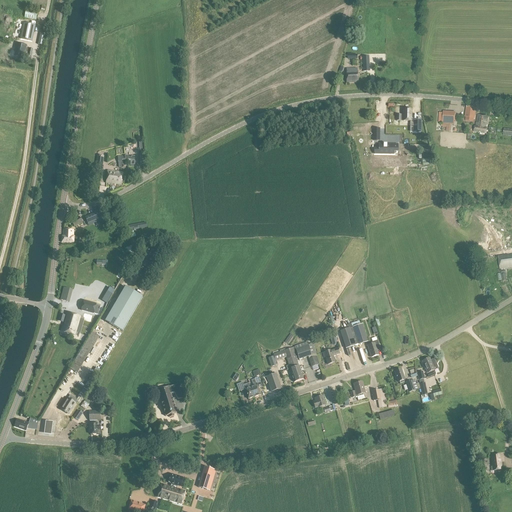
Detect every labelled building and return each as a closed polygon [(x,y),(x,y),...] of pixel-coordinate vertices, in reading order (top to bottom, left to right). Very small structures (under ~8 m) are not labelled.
[(37,13),(26,11),(25,18),(36,20),(37,13)] [(23,23),(20,39),(32,41),(35,26),(23,23)] [(44,45),(47,28),(47,26),(42,25),(38,44),(44,45)] [(29,49),(26,49),(27,46),(16,44),(15,52),(15,53),(15,57),(24,59),(24,56),(27,57),(32,58),(33,50),(29,49)] [(369,56),(362,57),(363,72),(370,72),(369,56)] [(358,72),(357,72),(357,69),(346,69),(346,72),(347,83),(358,83),(358,72)] [(475,109),(466,107),(465,118),(473,119),(475,109)] [(396,115),(396,121),(411,122),(412,110),(403,109),(403,115),(396,115)] [(454,113),(443,113),(442,124),(446,124),(446,131),(450,131),(451,125),(453,125),(454,113)] [(487,116),(477,115),(476,127),(475,127),(474,132),(486,134),(487,128),(486,128),(487,116)] [(385,144),(385,145),(381,145),(380,154),(394,154),(394,152),(399,152),(400,146),(395,146),(389,146),(389,145),(385,144)] [(118,157),(118,165),(119,164),(119,169),(121,169),(122,165),(123,164),(130,164),(131,166),(135,166),(135,163),(136,163),(135,157),(125,158),(125,156),(118,157)] [(114,184),(116,172),(108,171),(106,183),(114,184)] [(116,172),(114,184),(122,185),(123,173),(116,172)] [(98,212),(85,218),(88,225),(96,221),(97,223),(102,221),(98,212)] [(79,217),(71,221),(74,227),(83,223),(79,217)] [(146,223),(125,227),(126,232),(147,228),(146,223)] [(73,230),(63,230),(63,237),(62,237),(62,243),(74,243),(74,242),(78,242),(78,243),(82,243),(82,234),(78,234),(78,238),(74,238),(74,237),(73,237),(73,230)] [(511,254),(498,256),(499,269),(511,267),(511,254)] [(64,288),(60,300),(69,303),(73,290),(64,288)] [(105,323),(122,334),(142,299),(125,289),(105,323)] [(85,301),(82,311),(93,314),(94,314),(99,316),(102,306),(96,305),(96,304),(85,301)] [(80,317),(67,314),(62,332),(79,337),(79,334),(76,332),(80,317)] [(350,329),(340,332),(346,349),(355,346),(355,345),(358,344),(358,345),(368,342),(362,325),(352,328),(350,329)] [(291,334),(285,343),(288,345),(294,336),(291,334)] [(330,336),(333,346),(338,344),(335,334),(330,336)] [(373,345),(368,346),(372,358),(379,355),(377,350),(380,349),(378,341),(372,342),(373,345)] [(307,343),(295,347),(299,359),(315,354),(312,344),(308,346),(307,343)] [(296,357),(297,360),(299,359),(295,348),(273,355),(276,361),(286,358),(287,360),(291,358),(296,357)] [(331,351),(324,353),(328,365),(335,362),(333,356),(340,354),(338,349),(331,351)] [(296,357),(291,358),(299,381),(304,380),(299,366),(297,360),(296,357)] [(316,357),(309,359),(312,367),(319,365),(316,357)] [(287,360),(289,365),(286,366),(288,370),(290,369),(294,383),(299,381),(291,358),(287,360)] [(434,359),(431,361),(430,358),(422,361),(427,373),(435,370),(438,368),(434,359)] [(396,376),(397,380),(398,383),(399,382),(403,381),(405,381),(401,370),(395,372),(396,376)] [(275,375),(274,373),(267,375),(268,377),(267,378),(272,392),(281,389),(276,375),(275,375)] [(254,387),(251,388),(254,398),(261,395),(257,386),(261,384),(259,377),(255,379),(252,381),(253,384),(254,387)] [(415,380),(412,381),(406,383),(409,393),(415,391),(418,390),(415,380)] [(356,391),(351,393),(352,398),(355,397),(361,396),(361,395),(365,394),(362,382),(354,385),(356,391)] [(248,400),(254,398),(251,388),(249,383),(244,385),(243,383),(240,384),(242,391),(245,390),(248,400)] [(425,383),(420,384),(422,396),(428,395),(425,383)] [(179,399),(180,399),(181,399),(182,399),(178,385),(169,387),(158,390),(159,393),(160,398),(159,398),(165,417),(168,416),(169,418),(174,416),(173,415),(177,414),(171,395),(170,395),(170,394),(174,393),(177,398),(177,399),(178,399),(179,399)] [(384,390),(372,392),(374,401),(378,400),(379,409),(387,407),(384,390)] [(75,400),(80,404),(86,395),(81,391),(75,400)] [(315,399),(316,401),(313,402),(315,409),(318,408),(325,406),(322,397),(315,399)] [(68,399),(62,408),(61,410),(63,411),(65,412),(66,413),(69,414),(75,404),(68,399)] [(81,407),(86,410),(89,405),(85,402),(84,402),(81,407)] [(74,418),(78,421),(83,413),(78,410),(74,418)] [(395,416),(394,410),(379,415),(380,420),(395,416)] [(101,412),(89,412),(89,421),(101,421),(101,412)] [(14,427),(26,432),(27,429),(33,429),(37,430),(37,425),(37,424),(31,421),(30,423),(29,423),(28,424),(17,420),(14,427)] [(90,424),(90,431),(91,431),(91,435),(97,435),(101,435),(101,431),(100,431),(100,426),(99,424),(97,424),(97,421),(90,422),(91,424),(90,424)] [(491,455),(492,467),(491,467),(491,471),(493,471),(502,470),(500,454),(491,455)] [(198,488),(210,491),(216,471),(205,467),(198,488)] [(169,483),(172,484),(178,486),(181,487),(183,478),(171,475),(169,483)] [(177,490),(178,486),(172,484),(171,488),(162,485),(158,498),(181,504),(185,492),(177,490)] [(131,501),(128,509),(136,511),(143,511),(146,505),(131,501)]
